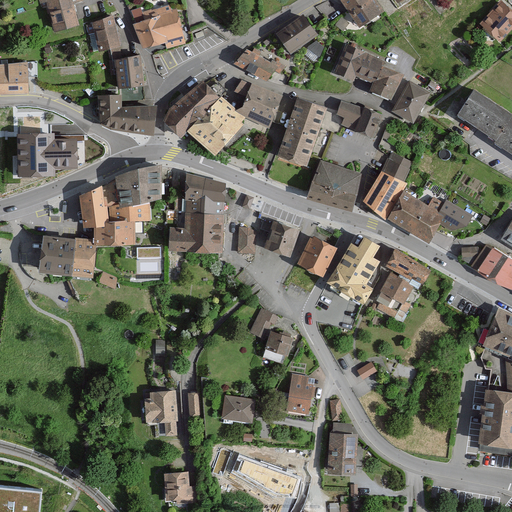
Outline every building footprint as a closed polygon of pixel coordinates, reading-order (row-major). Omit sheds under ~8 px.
[(77,0),(35,0),(37,5),(41,5),(47,31),(73,25),(68,4),(78,2),(77,0)] [(378,9),(371,0),(332,0),(352,28),(378,9)] [(511,9),(502,0),(499,0),(476,23),(496,43),(511,26),(511,9)] [(169,10),(126,24),(134,49),(160,40),(162,48),(180,42),(169,10)] [(299,15),(270,34),(283,53),(312,34),(299,15)] [(108,17),(84,22),(91,52),(115,47),(108,17)] [(360,51),(339,42),(326,74),(346,82),(349,76),(365,83),(362,91),(385,100),(397,72),(358,56),(360,51)] [(271,66),(241,48),(231,64),(261,82),(271,66)] [(139,55),(107,58),(110,90),(142,86),(139,55)] [(27,61),(0,64),(0,93),(29,93),(27,61)] [(426,93),(405,81),(387,111),(408,123),(426,93)] [(203,82),(172,109),(167,119),(183,135),(188,131),(215,153),(242,119),(203,82)] [(282,98),(246,83),(234,111),(270,126),(282,98)] [(506,113),(466,88),(449,115),(487,138),(484,142),(511,159),(511,122),(503,117),(506,113)] [(119,96),(100,96),(102,123),(114,129),(152,134),(155,106),(122,109),(119,96)] [(322,106),(296,97),(275,157),(300,166),(322,106)] [(375,115),(338,100),(332,114),(340,117),(337,124),(366,137),(375,115)] [(54,134),(17,134),(18,177),(56,176),(55,169),(78,169),(77,140),(54,140),(54,134)] [(412,163),(392,152),(362,207),(424,241),(444,205),(402,182),(412,163)] [(362,176),(319,161),(308,194),(351,208),(362,176)] [(102,186),(80,195),(84,227),(94,227),(96,241),(135,244),(135,221),(150,220),(151,202),(161,198),(161,169),(116,178),(119,204),(109,207),(103,205),(102,186)] [(223,184),(179,175),(175,195),(219,204),(223,184)] [(264,203),(248,197),(245,207),(261,213),(264,203)] [(219,204),(181,200),(179,226),(163,225),(162,249),(215,253),(219,204)] [(511,210),(494,238),(511,248),(511,210)] [(299,231),(275,222),(265,248),(289,257),(299,231)] [(255,228),(237,227),(235,252),(254,253),(255,228)] [(75,239),(44,236),(40,271),(71,274),(75,239)] [(336,248),(311,236),(298,264),(322,276),(336,248)] [(357,245),(352,243),(328,285),(362,304),(371,288),(366,284),(379,261),(372,257),(379,245),(363,236),(357,245)] [(96,241),(75,239),(71,274),(92,277),(96,241)] [(511,283),(511,261),(483,243),(469,266),(508,290),(511,283)] [(115,277),(99,271),(95,283),(111,288),(115,277)] [(409,285),(385,273),(373,294),(397,307),(409,285)] [(511,361),(511,315),(500,310),(484,346),(511,358),(511,360),(511,362),(511,361)] [(290,337),(265,331),(260,350),(285,356),(290,337)] [(376,371),(371,362),(358,371),(363,379),(376,371)] [(313,378),(290,373),(283,411),(306,415),(313,378)] [(176,435),(176,390),(150,391),(150,399),(139,399),(139,422),(148,422),(148,425),(162,425),(162,436),(176,435)] [(511,393),(487,390),(479,451),(511,455),(511,393)] [(199,393),(187,393),(188,416),(199,416),(199,393)] [(250,400),(218,395),(214,419),(246,423),(250,400)] [(352,434),(325,432),(322,473),(349,475),(352,434)] [(253,446),(220,443),(219,458),(252,460),(253,446)] [(303,462),(259,459),(258,481),(301,484),(303,462)] [(189,471),(160,472),(162,503),(199,501),(199,484),(189,484),(189,471)] [(0,487),(0,511),(39,511),(41,492),(0,487)] [(331,502),(330,511),(353,511),(353,502),(331,502)]
